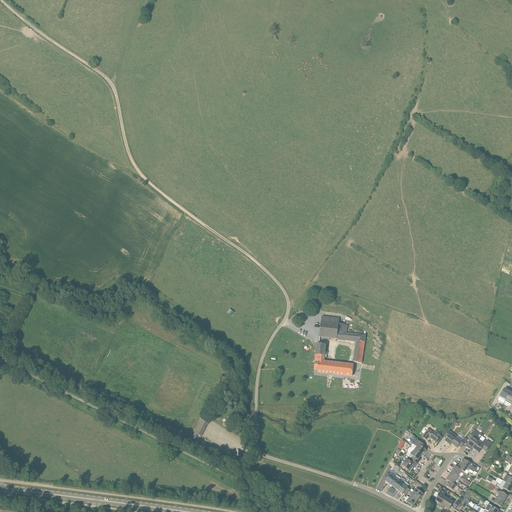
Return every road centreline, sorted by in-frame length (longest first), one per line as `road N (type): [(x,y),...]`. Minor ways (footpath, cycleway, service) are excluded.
road 1 (unclassified): [(412,511),(259,452),(257,380),(286,315),(281,287),(140,174),(108,79),(1,0)]
road 2 (track): [(419,0),(424,60),(400,132),(357,215),(287,308)]
road 3 (primary): [(186,511),(0,487)]
